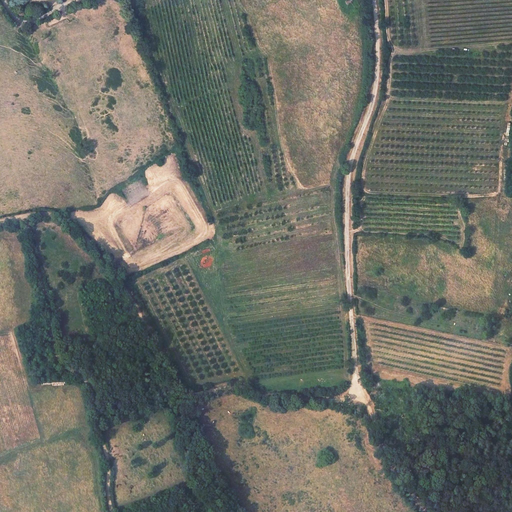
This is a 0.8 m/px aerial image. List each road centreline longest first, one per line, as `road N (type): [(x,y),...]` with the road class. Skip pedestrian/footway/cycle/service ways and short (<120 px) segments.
road 1 (residential): [(373,0),(376,77),(349,178),(356,394)]
road 2 (track): [(385,0),(393,48),(365,190),(494,194),(501,152)]
road 3 (track): [(17,217),(30,228),(55,357),(91,392),(111,511)]
road 4 (track): [(193,391),(235,384),(299,396),(356,394),(427,511)]
road 5 (track): [(0,221),(42,213),(83,235),(193,391)]
